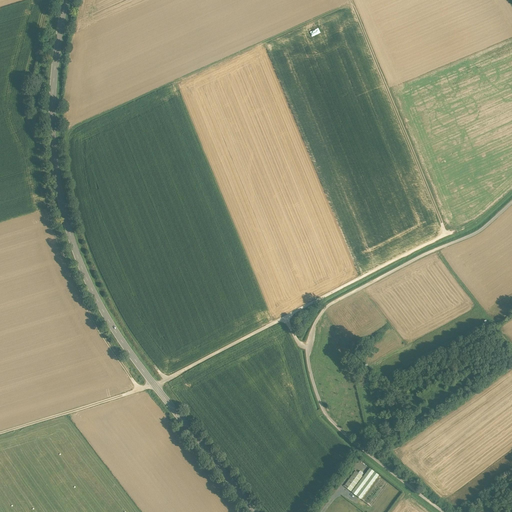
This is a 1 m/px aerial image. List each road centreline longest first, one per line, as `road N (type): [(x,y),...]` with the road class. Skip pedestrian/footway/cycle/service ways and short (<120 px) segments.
road 1 (track): [(355,5),(70,132),(89,245),(125,325),(167,380)]
road 2 (track): [(511,190),(475,223),(167,380),(0,432)]
road 3 (secondary): [(253,511),(129,354),(81,263),(57,152),(70,0)]
road 4 (track): [(511,204),(472,235),(328,305),(307,350),(332,423),(442,511)]
road 5 (track): [(51,0),(26,112),(71,272),(138,390)]
road 6 (track): [(352,0),(446,234)]
road 7 (track): [(511,344),(437,249)]
